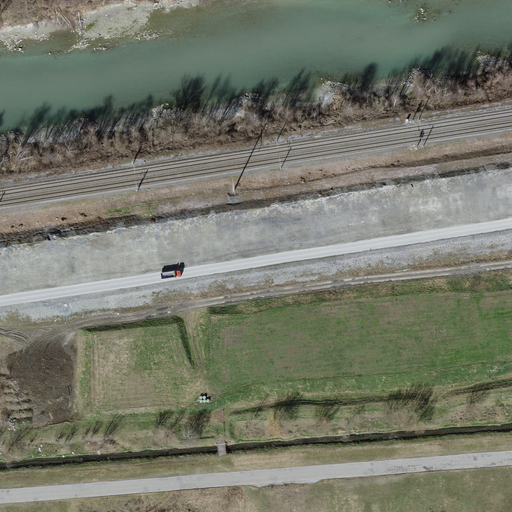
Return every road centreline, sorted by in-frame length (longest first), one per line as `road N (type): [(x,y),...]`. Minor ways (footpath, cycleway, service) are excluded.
road 1 (motorway): [(0,295),(511,219)]
road 2 (motorway): [(511,185),(0,260)]
road 3 (unclassified): [(511,459),(0,493)]
